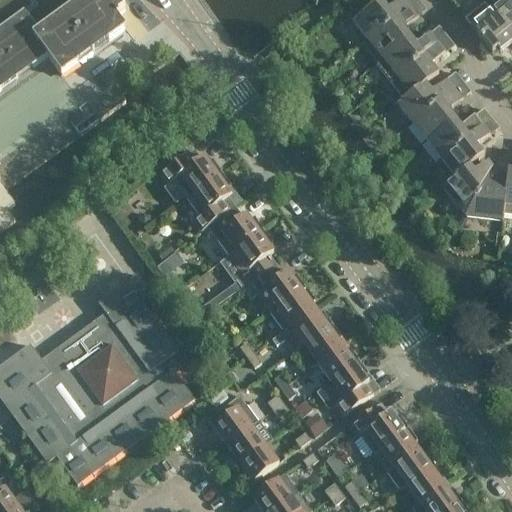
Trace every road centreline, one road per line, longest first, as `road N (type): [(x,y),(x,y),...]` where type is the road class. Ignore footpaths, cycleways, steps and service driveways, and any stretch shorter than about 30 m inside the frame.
road 1 (tertiary): [(451,385),(169,0)]
road 2 (residential): [(511,116),(431,0)]
